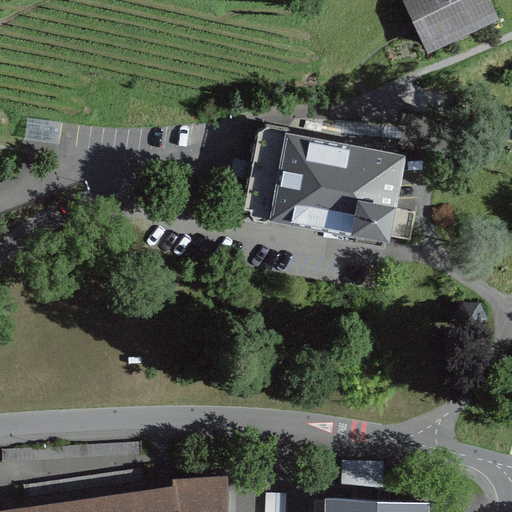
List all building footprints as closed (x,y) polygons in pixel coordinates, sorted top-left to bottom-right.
[(492,0),(402,0),(426,49),(499,15),(492,0)] [(400,139),(399,145),(406,146),(428,150),(433,118),(404,113),(402,126),(336,118),(335,131),(400,139)] [(61,121),(26,117),(23,137),(58,142),(61,121)] [(258,126),(243,202),(251,203),(250,208),(253,212),(265,215),(270,212),(355,228),(354,236),(384,242),(386,233),(411,238),(416,210),(394,206),(406,146),(399,145),(267,119),(258,126)] [(480,331),(489,317),(480,301),(464,301),(455,315),(465,331),(480,331)] [(1,447),(2,461),(141,454),(140,440),(1,447)] [(341,484),(382,485),(383,459),(342,458),(341,484)] [(23,483),(25,495),(144,478),(143,466),(23,483)] [(173,478),(0,503),(0,511),(227,511),(228,468),(173,472),(173,478)] [(428,511),(429,492),(324,489),(323,511),(428,511)] [(265,491),(264,511),(285,511),(286,492),(265,491)]
